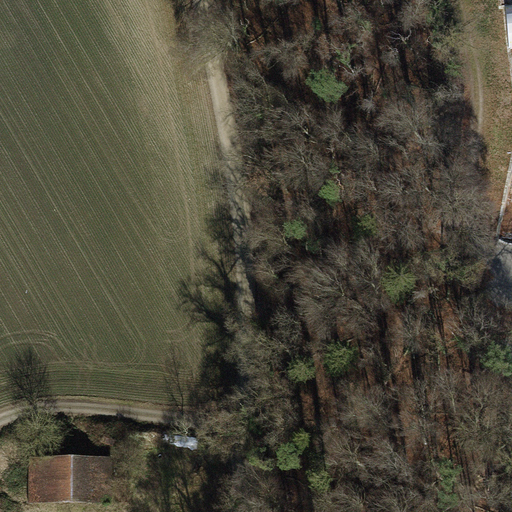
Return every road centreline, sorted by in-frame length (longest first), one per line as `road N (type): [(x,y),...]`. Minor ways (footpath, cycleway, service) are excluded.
road 1 (track): [(202,0),(245,256),(249,381),(233,511)]
road 2 (track): [(0,425),(87,408),(242,430)]
